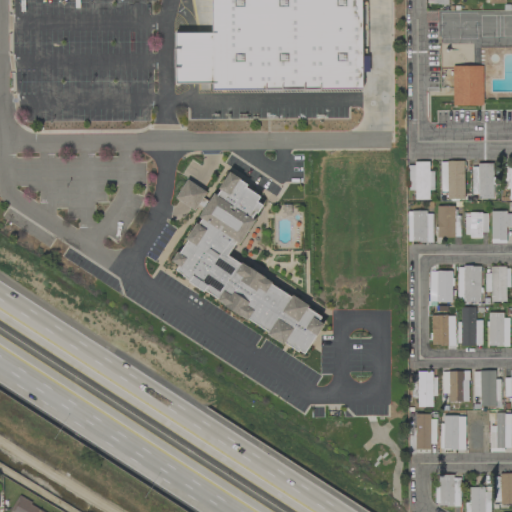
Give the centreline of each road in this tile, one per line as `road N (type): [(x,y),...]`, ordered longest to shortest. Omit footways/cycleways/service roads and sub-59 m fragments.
road 1 (motorway): [(320,511),(0,300)]
road 2 (motorway): [(0,352),(242,511)]
road 3 (residential): [(416,0),(419,138)]
